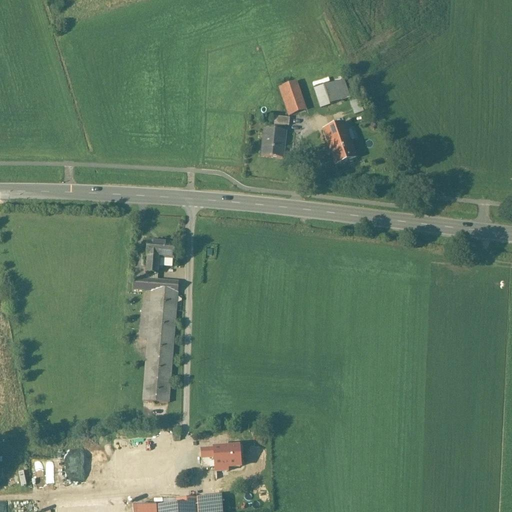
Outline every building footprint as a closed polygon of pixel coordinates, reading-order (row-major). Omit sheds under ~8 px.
[(343,81),(323,87),(329,105),(349,99),(343,81)] [(305,112),(295,83),(279,88),(288,117),(305,112)] [(289,119),(274,118),(273,125),(288,127),(289,119)] [(343,123),(323,131),(335,167),(355,160),(343,123)] [(285,133),(264,131),(261,157),(282,159),(285,133)] [(147,243),(145,273),(157,275),(158,258),(172,259),(173,245),(147,243)] [(132,290),(143,291),(178,294),(179,283),(156,281),(145,280),(133,279),(132,290)] [(168,404),(178,294),(143,291),(139,338),(148,339),(143,402),(168,404)] [(240,468),(238,450),(238,449),(229,450),(230,451),(213,452),(214,457),(214,469),(214,470),(216,470),(216,469),(220,469),(220,470),(239,468),(240,468)] [(240,468),(239,468),(239,474),(245,473),(246,475),(258,474),(257,462),(264,461),(263,449),(238,450),(240,468)] [(7,461),(21,461),(21,453),(7,454),(7,461)] [(214,469),(214,457),(201,458),(202,470),(214,469)] [(229,488),(228,481),(214,481),(215,489),(229,488)] [(176,505),(156,507),(125,509),(125,511),(220,511),(219,497),(176,500),(176,505)]
